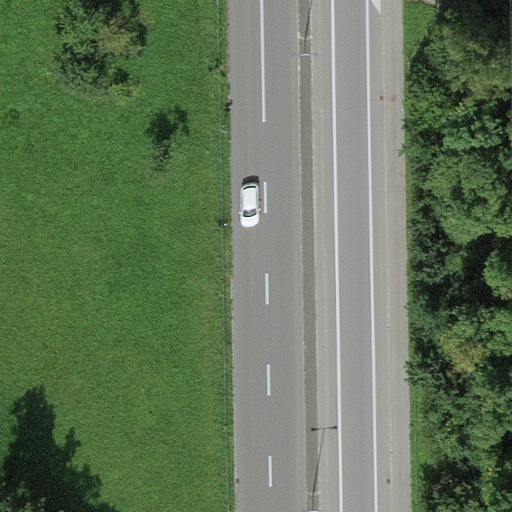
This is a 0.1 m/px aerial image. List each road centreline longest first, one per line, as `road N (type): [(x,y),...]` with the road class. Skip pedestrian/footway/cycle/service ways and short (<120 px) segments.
road 1 (secondary): [(360,511),(351,0)]
road 2 (secondary): [(266,0),(274,511)]
